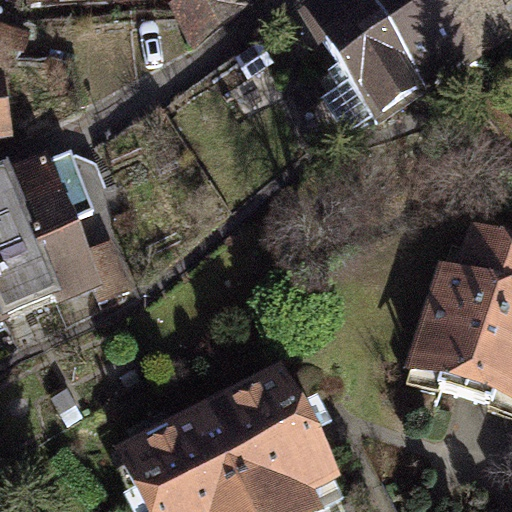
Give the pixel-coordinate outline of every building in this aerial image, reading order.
[(32,0),(33,13),(173,8),(172,0),(32,0)] [(318,0),(303,10),(374,120),(511,31),(511,27),(494,0),(318,0)] [(0,322),(90,284),(67,231),(41,170),(0,187),(0,322)] [(511,237),(462,223),(448,270),(421,262),(388,374),(511,410),(511,237)] [(273,372),(107,452),(136,511),(301,511),(334,496),(273,372)]
